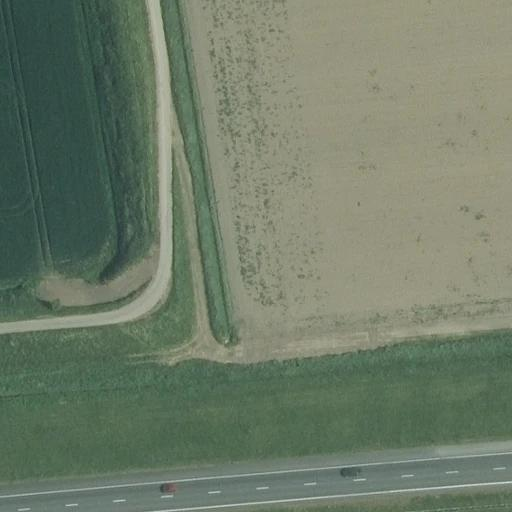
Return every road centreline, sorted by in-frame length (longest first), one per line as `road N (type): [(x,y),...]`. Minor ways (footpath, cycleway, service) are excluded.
road 1 (unclassified): [(0,330),(120,316),(147,303),(161,282),(164,102),(152,0)]
road 2 (motorway): [(511,475),(73,511)]
